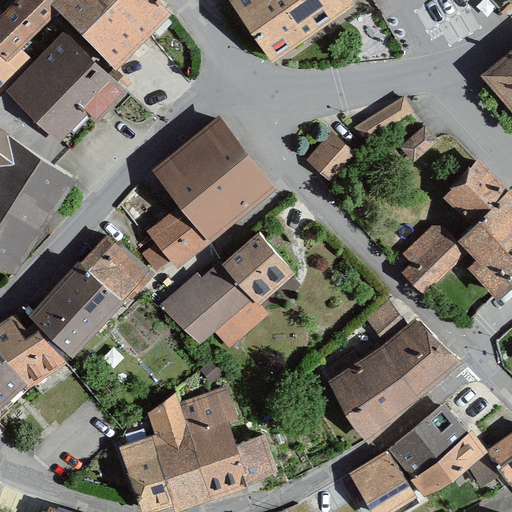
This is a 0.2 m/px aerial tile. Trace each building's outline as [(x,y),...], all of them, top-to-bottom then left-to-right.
[(38,0),(9,0),(0,9),(0,96),(3,94),(33,63),(18,48),(53,14),(38,0)] [(166,15),(151,0),(38,0),(53,14),(109,71),(166,15)] [(368,0),(250,0),(231,14),(273,73),(372,4),(368,0)] [(114,94),(57,38),(33,63),(3,94),(60,149),(114,94)] [(511,56),(480,84),(511,120),(511,56)] [(402,99),(353,130),(362,144),(411,114),(402,99)] [(274,190),(218,120),(149,173),(177,209),(205,244),(274,190)] [(0,276),(7,281),(77,181),(0,127),(0,276)] [(435,142),(421,127),(397,150),(411,164),(435,142)] [(351,156),(331,139),(309,164),(330,181),(351,156)] [(511,279),(511,206),(471,163),(441,192),(470,223),(444,247),(455,259),(492,298),(511,279)] [(205,244),(177,209),(144,237),(170,269),(205,244)] [(444,247),(430,230),(395,267),(422,295),(455,259),(444,247)] [(254,234),(216,265),(256,305),(289,279),(254,234)] [(104,238),(77,267),(119,306),(145,276),(104,238)] [(73,263),(23,319),(59,362),(119,306),(77,267),(73,263)] [(216,265),(161,309),(201,346),(256,305),(216,265)] [(368,314),(384,337),(408,320),(391,297),(368,314)] [(18,313),(0,321),(0,362),(20,389),(26,396),(65,369),(59,362),(23,319),(18,313)] [(456,361),(408,321),(377,348),(325,379),(357,440),(409,399),(456,361)] [(0,362),(0,404),(20,389),(0,362)] [(224,389),(179,402),(208,499),(273,472),(260,439),(231,449),(222,428),(233,421),(224,389)] [(150,437),(113,445),(131,509),(164,511),(208,499),(179,402),(146,412),(150,437)] [(442,408),(347,474),(367,511),(387,511),(476,456),(442,408)] [(511,481),(511,437),(490,455),(511,482),(511,481)]
